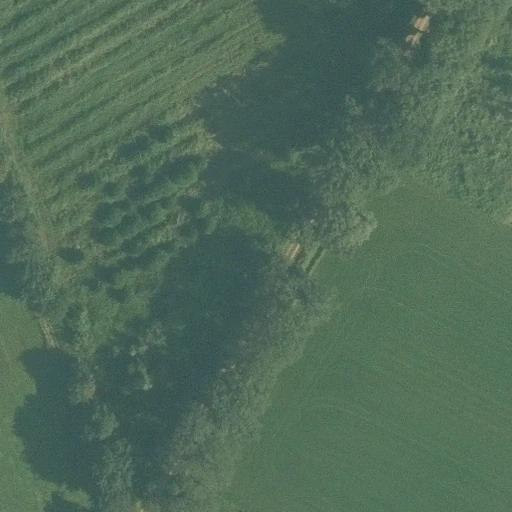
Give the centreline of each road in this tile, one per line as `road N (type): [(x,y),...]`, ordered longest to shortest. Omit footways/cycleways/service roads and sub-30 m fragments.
road 1 (track): [(431,0),(138,511)]
road 2 (track): [(130,511),(0,160)]
